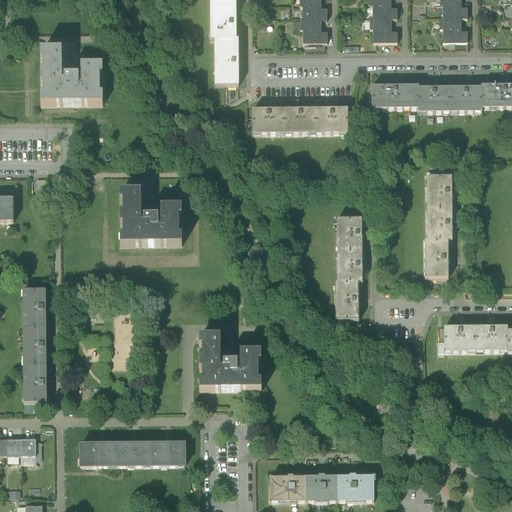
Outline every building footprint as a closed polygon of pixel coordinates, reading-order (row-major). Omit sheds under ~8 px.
[(210,0),(211,12),(236,11),(235,0),(210,0)] [(372,11),(372,25),(391,24),(396,24),(396,13),(391,13),(390,0),(372,1),(369,1),(369,11),(372,11)] [(461,12),(460,0),(443,0),(442,0),(439,0),(439,10),(443,10),(443,24),(461,23),(466,23),(466,12),(461,12)] [(303,11),(303,25),(321,25),(327,25),(327,14),(321,14),(321,1),(302,1),(300,1),(300,11),(303,11)] [(211,43),(215,43),(236,43),(236,11),(211,12),(211,43)] [(461,36),(461,23),(443,24),(439,24),(440,34),(443,34),(443,47),(467,47),(467,36),(461,36)] [(391,37),(391,24),(372,25),(369,25),(369,35),(372,35),(372,48),(397,48),(397,37),(391,37)] [(321,38),(321,25),(303,25),(300,25),(300,35),(303,35),(303,49),(305,49),(325,49),(327,49),(327,38),(321,38)] [(238,43),(236,43),(215,43),(215,90),(238,90),(238,89),(238,43)] [(42,109),(103,108),(103,99),(100,99),(100,79),(103,79),(103,70),(82,70),(82,86),(79,86),(79,80),(65,80),(65,86),(62,86),(62,54),(41,54),(41,64),(44,64),(44,76),(41,76),(41,87),(44,87),(44,99),(42,99),(42,109)] [(511,89),(481,90),(481,92),(481,112),(511,111),(511,89)] [(372,113),(418,113),(418,93),(418,90),(372,90),(372,113)] [(450,92),(418,93),(418,113),(418,117),(450,117),(450,92)] [(481,117),(481,112),(481,92),(450,92),(450,117),(481,117)] [(254,139),(286,139),(285,113),(254,114),(254,139)] [(286,139),(317,138),(317,113),(285,113),(286,139)] [(348,113),(317,113),(317,138),(349,138),(348,113)] [(427,181),(427,212),(452,212),(452,181),(427,181)] [(37,182),(36,194),(48,194),(48,182),(37,182)] [(121,250),(182,249),(182,240),(179,240),(179,221),(182,221),(182,211),(161,211),(161,227),(159,227),(159,221),(144,221),(144,227),(142,227),(141,195),(120,195),(120,205),(123,205),(123,217),(121,217),(121,228),(123,228),(123,241),(121,241),(121,250)] [(13,202),(0,202),(0,225),(14,225),(13,202)] [(452,244),(452,212),(427,212),(427,244),(448,244),(452,244)] [(337,222),(338,254),(363,254),(362,222),(337,222)] [(448,282),(448,244),(427,244),(425,244),(425,282),(448,282)] [(338,254),(338,285),(359,285),(363,285),(363,254),(338,254)] [(359,323),(359,285),(338,285),(335,285),(336,324),(359,323)] [(23,294),(23,332),(46,332),(46,294),(23,294)] [(444,356),(475,356),(475,331),(444,331),(444,356)] [(475,356),(507,356),(507,335),(507,331),(475,331),(475,356)] [(23,332),(23,370),(46,369),(46,332),(23,332)] [(200,394),(261,394),(261,384),(258,384),(258,365),(261,365),(261,355),(240,355),(240,371),(238,371),(238,366),(223,366),(223,371),(220,371),(220,340),(200,340),(200,349),(202,349),(203,361),(200,361),(200,372),(203,372),(203,384),(200,384),(200,394)] [(46,407),(46,369),(23,370),(23,407),(46,407)] [(7,460),(22,460),(21,443),(7,443),(7,460)] [(36,443),(21,443),(22,460),(36,459),(36,446),(36,443)] [(184,447),(151,448),(151,467),(151,470),(161,470),(161,467),(167,467),(167,470),(177,470),(177,467),(185,467),(184,447)] [(109,467),(117,467),(117,448),(79,448),(79,460),(82,460),(82,471),(109,470),(109,467)] [(151,448),(117,448),(117,467),(117,470),(128,470),(128,467),(134,467),(134,470),(144,470),(144,467),(151,467),(151,448)] [(318,480),(306,480),(306,505),(337,505),(337,480),(324,480),(324,478),(318,478),(318,480)] [(348,480),(337,480),(337,505),(374,505),(373,480),(355,480),(355,478),(348,478),(348,480)] [(269,506),(306,505),(306,480),(293,480),(293,479),(287,479),(287,480),(269,480),(269,506)] [(8,493),(8,501),(20,501),(20,493),(8,493)]
